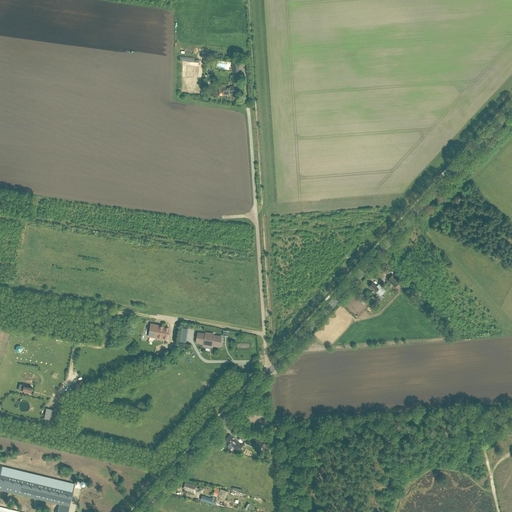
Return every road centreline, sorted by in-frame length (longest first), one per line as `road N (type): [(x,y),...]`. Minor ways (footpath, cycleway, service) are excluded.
road 1 (tertiary): [(272,367),(511,108)]
road 2 (unclassified): [(272,367),(248,107)]
road 3 (track): [(264,334),(116,313),(104,344),(74,349),(70,380),(60,391)]
road 4 (track): [(474,406),(275,422)]
road 5 (tertiary): [(139,511),(272,367)]
